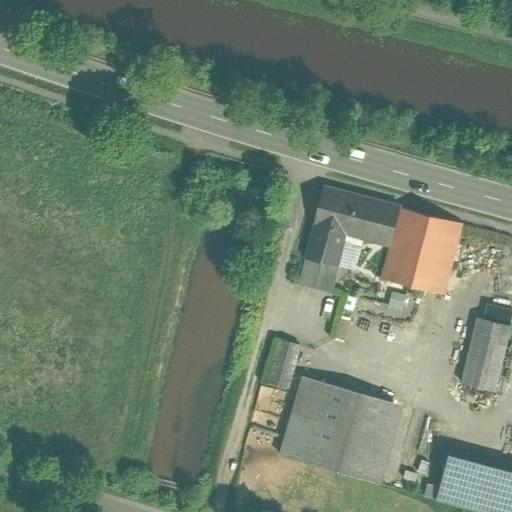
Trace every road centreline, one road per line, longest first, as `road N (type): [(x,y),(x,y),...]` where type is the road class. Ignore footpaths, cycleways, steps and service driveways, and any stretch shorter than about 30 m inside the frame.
road 1 (primary): [(0,44),(511,195)]
road 2 (track): [(299,138),(285,234),(214,511)]
road 3 (unclassified): [(0,461),(140,511)]
road 4 (unclassified): [(384,0),(511,34)]
